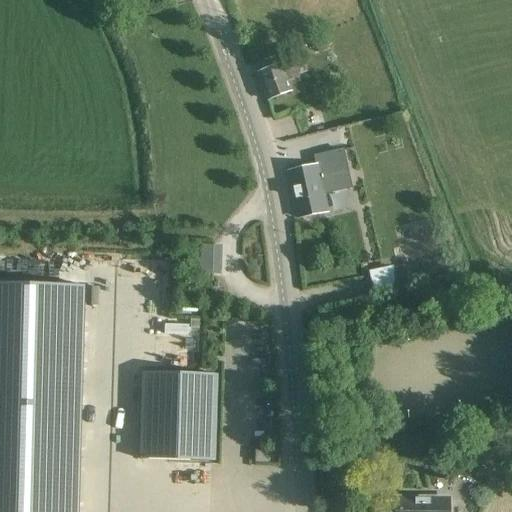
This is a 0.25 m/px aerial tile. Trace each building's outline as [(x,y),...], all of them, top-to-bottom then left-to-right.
[(325,35),(312,40),(317,53),(330,48),(325,35)] [(290,62),(276,67),(258,74),(267,101),(292,92),(288,83),(297,80),(290,62)] [(307,169),(288,173),(298,219),(300,218),(317,214),(327,212),(323,195),(352,189),(348,169),(344,150),(314,156),(317,167),(307,169)] [(201,246),(200,275),(222,275),(223,247),(201,246)] [(393,267),(369,271),(373,296),(398,291),(393,267)] [(0,297),(0,511),(81,511),(87,300),(0,297)] [(214,462),(217,376),(143,374),(141,460),(214,462)] [(354,386),(335,391),(337,401),(357,396),(354,386)] [(269,452),(256,452),(256,463),(269,463),(269,452)] [(446,511),(447,500),(419,500),(399,500),(398,511),(446,511)]
